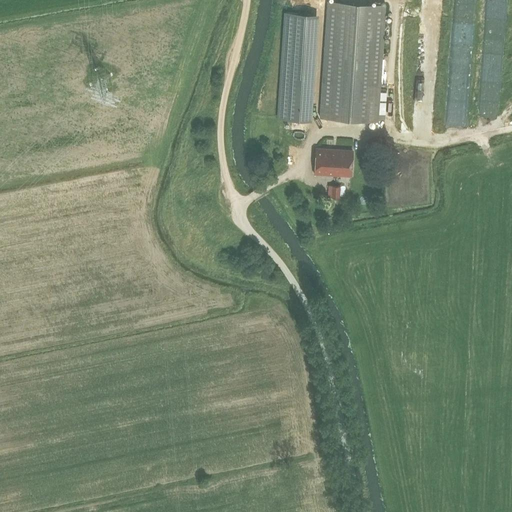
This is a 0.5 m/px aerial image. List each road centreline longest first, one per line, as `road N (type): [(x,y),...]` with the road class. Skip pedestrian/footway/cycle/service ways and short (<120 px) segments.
road 1 (track): [(356,511),(323,352),(282,267),(250,235),(237,204)]
road 2 (track): [(237,204),(287,173),(320,121),(383,126),(405,145),(511,128)]
road 3 (track): [(246,0),(219,113),(219,146),(237,204)]
